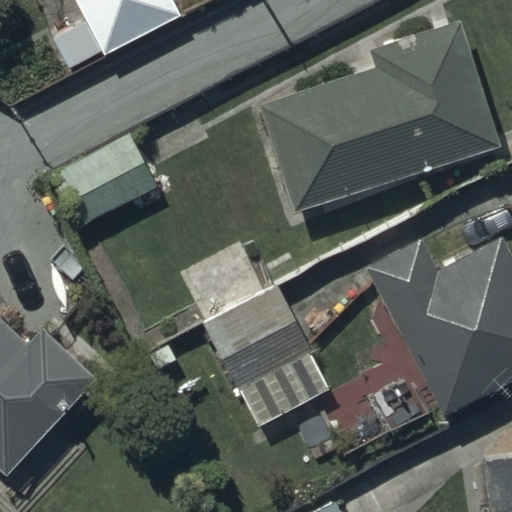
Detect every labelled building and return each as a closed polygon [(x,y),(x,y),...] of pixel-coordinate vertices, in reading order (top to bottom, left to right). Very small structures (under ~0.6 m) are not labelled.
[(178,7),(174,0),(79,0),(84,9),(50,26),(66,60),(102,42),(103,44),(178,7)] [(262,65),(290,162),(497,103),(466,0),(407,0),(379,8),(385,29),(262,65)] [(156,177),(128,124),(50,165),(77,218),(156,177)] [(355,234),(433,372),(511,327),(511,227),(494,196),(435,230),(418,199),(355,234)] [(327,383),(275,279),(203,315),(256,419),(327,383)] [(0,285),(0,430),(87,336),(36,291),(22,306),(0,285)] [(343,511),(333,494),(297,511),(343,511)]
